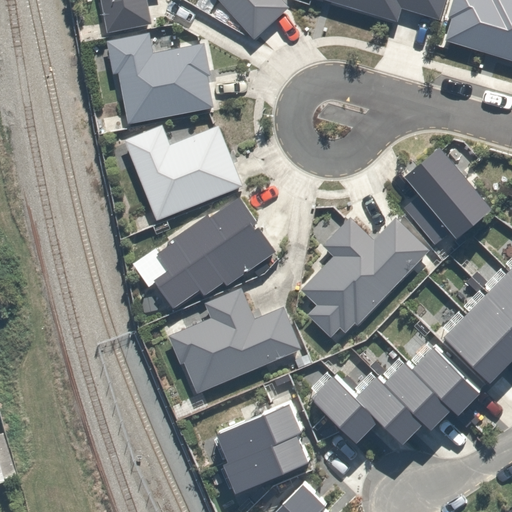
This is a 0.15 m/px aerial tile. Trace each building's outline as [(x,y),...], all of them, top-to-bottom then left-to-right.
[(99,0),(107,38),(153,29),(146,0),(99,0)] [(212,0),(252,42),(286,9),(277,0),(212,0)] [(442,23),(448,0),(313,0),(398,25),(402,12),(442,23)] [(511,0),(452,0),(446,19),(454,22),(447,41),(511,62),(511,0)] [(150,36),(107,44),(114,79),(120,76),(131,126),(213,109),(207,82),(213,78),(207,48),(154,58),(150,36)] [(163,128),(125,143),(157,224),(245,190),(220,128),(170,147),(163,128)] [(447,152),(410,182),(424,200),(409,212),(436,244),(446,236),(457,249),(499,215),(447,152)] [(278,256),(241,202),(213,221),(207,218),(172,243),(176,248),(158,260),(169,276),(157,285),(171,304),(198,285),(205,295),(221,283),(223,293),(278,256)] [(428,255),(395,225),(376,245),(349,220),(323,248),(335,259),(305,291),(321,306),(310,317),(332,338),(340,329),(347,336),(355,327),(358,329),(428,255)] [(511,366),(511,272),(443,341),(491,388),(511,366)] [(242,290),(204,305),(209,319),(168,335),(180,366),(185,364),(197,396),(307,355),(288,306),(253,320),(242,290)] [(486,398),(435,350),(416,370),(409,363),(388,384),(377,382),(357,402),(332,379),(306,406),(354,452),(376,428),(402,453),(423,432),(432,441),(453,418),(460,425),(486,398)] [(307,436),(291,400),(215,435),(230,467),(222,471),(236,500),(308,467),(296,441),(307,436)] [(323,511),(326,510),(301,488),(279,511),(323,511)]
